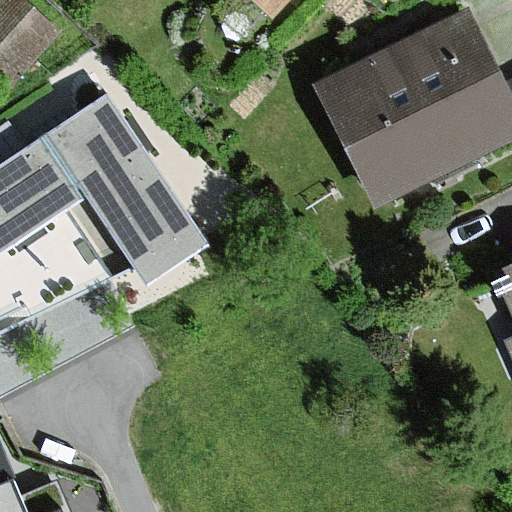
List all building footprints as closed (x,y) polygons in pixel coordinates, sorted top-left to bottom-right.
[(26,0),(0,0),(0,65),(21,82),(64,31),(26,0)] [(258,0),(275,15),(289,0),(258,0)] [(471,8),(321,82),(379,201),(511,136),(511,77),(506,80),(471,8)] [(109,97),(0,168),(0,317),(25,305),(30,317),(115,277),(70,209),(88,196),(150,282),(211,241),(109,97)] [(35,510),(1,434),(0,434),(0,511),(68,511),(62,498),(35,510)]
